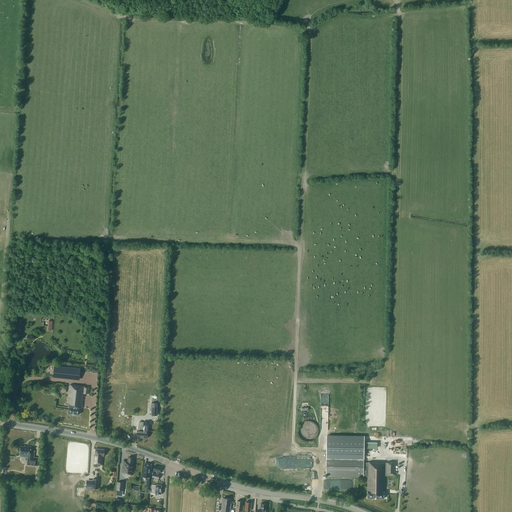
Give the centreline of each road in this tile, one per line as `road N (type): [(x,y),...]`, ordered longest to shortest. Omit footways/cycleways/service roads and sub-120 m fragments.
road 1 (tertiary): [(360,511),(167,462)]
road 2 (tertiary): [(167,462),(97,438),(0,422)]
